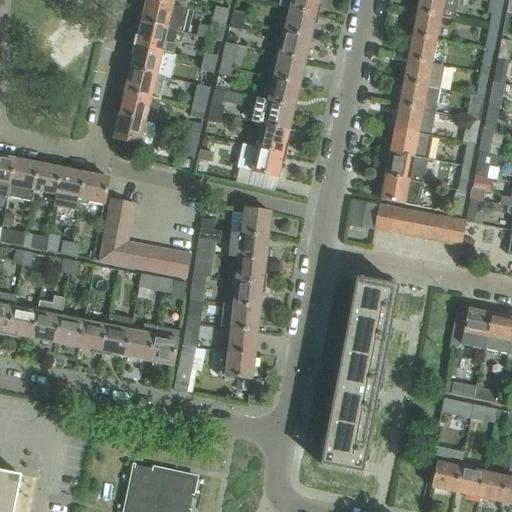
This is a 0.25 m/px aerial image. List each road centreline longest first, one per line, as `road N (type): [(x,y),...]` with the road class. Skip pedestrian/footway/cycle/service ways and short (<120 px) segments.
road 1 (residential): [(282,435),(0,381)]
road 2 (residential): [(325,219),(92,162)]
road 3 (residential): [(325,219),(370,0)]
road 4 (residential): [(318,253),(511,294)]
road 5 (residential): [(282,435),(318,253)]
road 6 (residential): [(117,0),(125,9),(92,162)]
